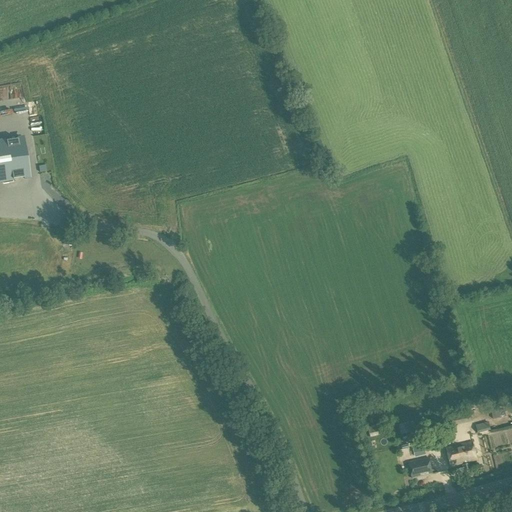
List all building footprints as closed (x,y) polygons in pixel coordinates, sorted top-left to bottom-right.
[(0,181),(29,176),(23,138),(0,141),(0,181)] [(500,418),(498,405),(491,406),(493,419),(500,418)] [(469,410),(410,423),(412,434),(472,421),(469,410)] [(381,424),(368,427),(371,438),(384,434),(381,424)] [(473,442),(447,449),(451,467),(478,460),(473,442)] [(425,446),(413,449),(416,458),(427,455),(425,446)] [(429,458),(408,463),(412,479),(433,474),(429,458)] [(463,468),(459,469),(460,473),(464,472),(466,479),(473,477),(469,463),(462,465),(463,468)]
